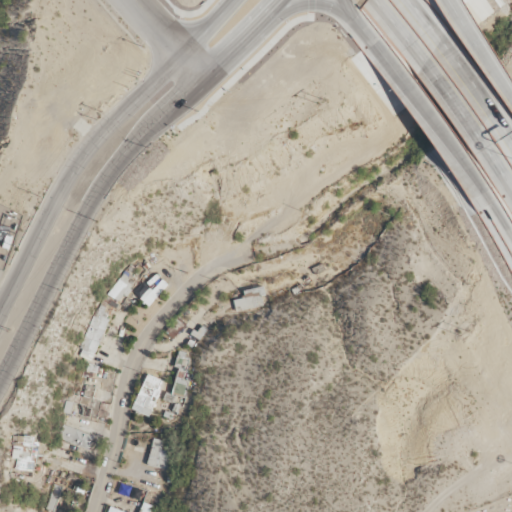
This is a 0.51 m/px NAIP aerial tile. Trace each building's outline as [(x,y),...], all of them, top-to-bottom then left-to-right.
[(120,304),(134,279),(122,272),(108,296),(120,304)] [(235,311),(263,307),(261,297),(265,297),(263,288),(243,291),(244,299),(233,300),(235,311)] [(77,356),(90,361),(111,310),(98,305),(77,356)] [(187,381),(183,380),(188,353),(177,351),(174,368),(177,368),(172,394),(185,397),(187,381)] [(132,412),(150,417),(162,380),(144,374),(132,412)] [(109,405),(93,402),(95,388),(84,386),(82,397),(67,394),(63,413),(70,414),(72,404),(91,407),(89,418),(106,421),(109,405)] [(94,436),(61,425),(57,439),(89,450),(94,436)] [(38,440),(14,436),(10,459),(16,460),(14,470),(33,473),(38,440)] [(147,467),(171,471),(173,462),(168,461),(170,452),(161,451),(163,441),(151,439),(147,467)] [(46,509),(55,511),(61,487),(53,485),(46,509)] [(139,511),(149,511),(151,506),(142,503),(139,511)]
